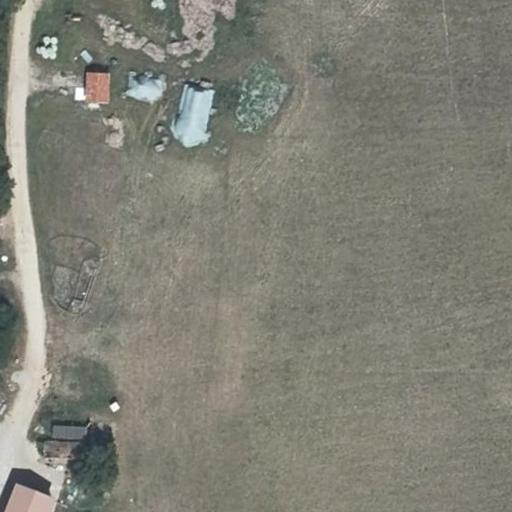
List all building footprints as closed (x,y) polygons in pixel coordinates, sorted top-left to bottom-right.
[(256,0),(220,0),(223,33),(258,30),(256,0)] [(82,71),(82,102),(108,103),(109,71),(82,71)] [(252,111),(250,76),(210,79),(212,113),(252,111)] [(27,152),(53,152),(54,122),(27,121),(27,152)] [(47,422),(46,435),(83,438),(84,425),(47,422)] [(42,453),(71,456),(73,440),(44,437),(42,453)] [(75,462),(88,465),(118,469),(120,446),(80,441),(75,462)] [(30,490),(21,511),(58,511),(62,502),(30,490)]
